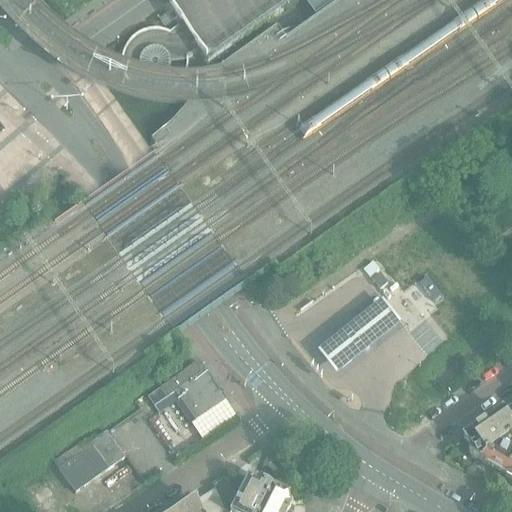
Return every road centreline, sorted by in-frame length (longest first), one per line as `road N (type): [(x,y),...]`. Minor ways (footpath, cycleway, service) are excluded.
road 1 (tertiary): [(297,396),(250,346),(115,152),(0,19)]
road 2 (tertiary): [(0,66),(82,156),(222,346),(282,407)]
road 3 (residential): [(133,511),(282,407)]
road 4 (residential): [(387,478),(429,430),(511,374)]
road 5 (tertiary): [(282,407),(387,478)]
road 6 (tertiary): [(387,478),(297,396)]
